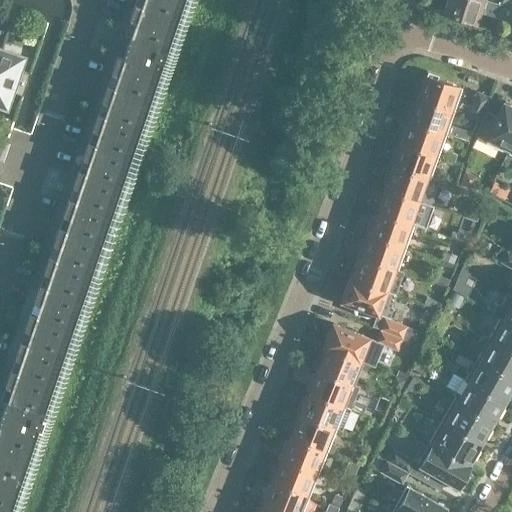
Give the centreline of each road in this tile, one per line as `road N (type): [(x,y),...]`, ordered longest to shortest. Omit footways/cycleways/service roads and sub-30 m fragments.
road 1 (residential): [(215,511),(350,175),(397,28)]
road 2 (residential): [(36,161),(90,0)]
road 3 (residential): [(511,70),(397,28)]
